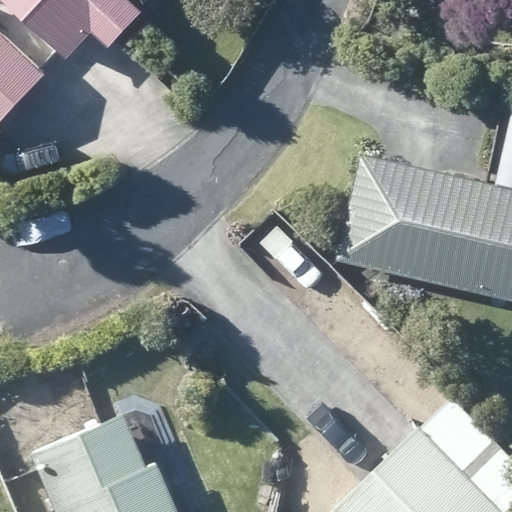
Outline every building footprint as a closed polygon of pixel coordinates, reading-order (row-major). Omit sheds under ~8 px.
[(1,0),(54,50),(79,23),(97,42),(129,8),(120,0),(1,0)] [(0,107),(35,69),(0,37),(0,107)] [(511,153),(511,123),(503,130),(500,142),(507,153),(511,153)] [(511,188),(374,158),(354,153),(330,256),(511,298),(511,188)] [(323,511),(491,511),(511,492),(511,466),(441,393),(410,423),(408,422),(352,474),(332,494),(319,507),(323,511)] [(122,464),(104,421),(99,410),(89,416),(11,447),(21,471),(38,511),(155,511),(134,460),(122,464)]
